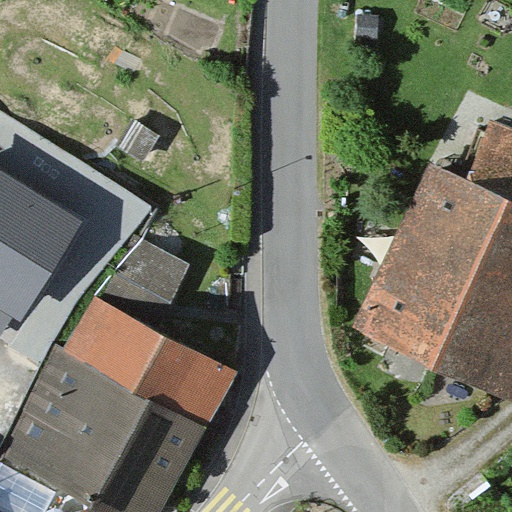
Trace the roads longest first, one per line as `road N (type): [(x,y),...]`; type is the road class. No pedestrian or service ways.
road 1 (tertiary): [(313,403),(291,345),(287,0)]
road 2 (residential): [(224,511),(313,403)]
road 3 (tertiary): [(387,511),(313,403)]
